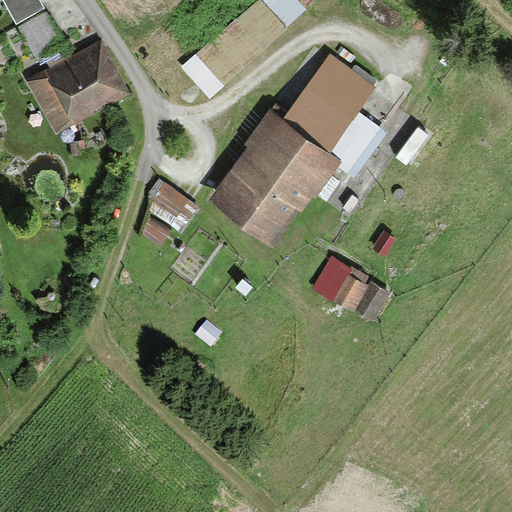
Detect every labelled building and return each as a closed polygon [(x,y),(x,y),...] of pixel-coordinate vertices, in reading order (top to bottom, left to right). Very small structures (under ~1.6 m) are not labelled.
[(36,0),(3,0),(12,15),(36,0)] [(249,0),(198,46),(223,73),(303,0),(249,0)] [(19,29),(32,51),(61,34),(48,12),(19,29)] [(73,117),(123,93),(101,47),(50,71),(73,117)] [(281,113),(219,196),(264,230),(326,147),(281,113)] [(138,237),(156,245),(163,230),(144,222),(138,237)] [(372,315),(384,290),(328,262),(316,287),(372,315)]
